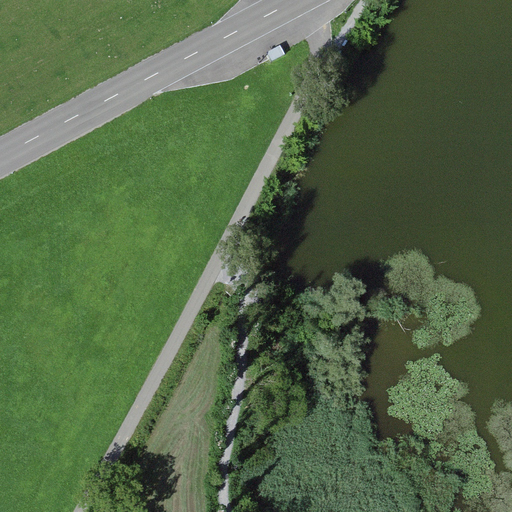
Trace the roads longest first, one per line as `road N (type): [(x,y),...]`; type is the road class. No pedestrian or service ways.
road 1 (unclassified): [(305,0),(326,58),(81,511)]
road 2 (tertiary): [(0,157),(298,0)]
